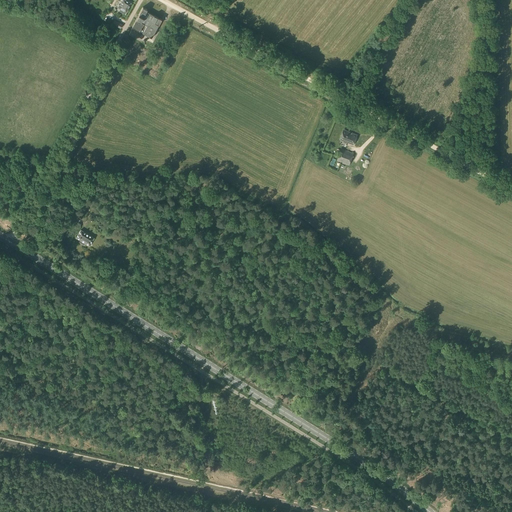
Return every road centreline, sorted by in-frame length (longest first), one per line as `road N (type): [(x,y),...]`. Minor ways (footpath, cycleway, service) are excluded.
road 1 (primary): [(429,511),(270,403),(6,241)]
road 2 (track): [(511,188),(162,0)]
road 3 (unclassified): [(6,241),(141,0)]
